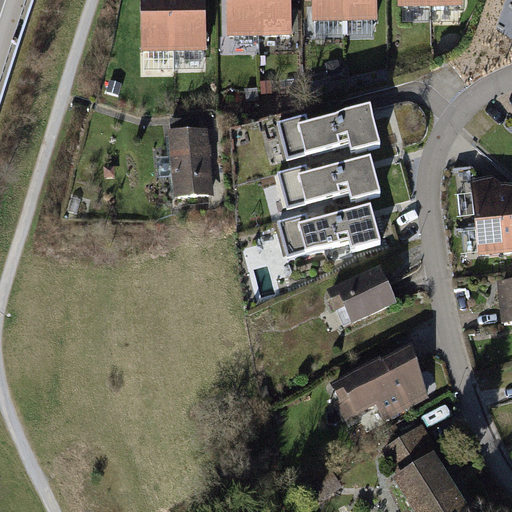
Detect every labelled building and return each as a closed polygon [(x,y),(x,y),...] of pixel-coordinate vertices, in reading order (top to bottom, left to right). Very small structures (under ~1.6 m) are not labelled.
[(142,0),(144,61),(175,60),(173,0),(142,0)] [(204,0),(173,0),(175,60),(206,59),(204,0)] [(260,47),(259,0),(228,0),(229,47),(260,47)] [(259,0),(260,47),(291,46),(290,0),(259,0)] [(345,32),(344,0),(312,0),(313,33),(345,32)] [(344,0),(345,32),(377,31),(376,0),(344,0)] [(431,17),(430,0),(399,0),(400,17),(431,17)] [(430,0),(431,17),(463,16),(462,0),(430,0)] [(364,111),(272,135),(279,161),(341,144),(344,155),(374,147),(364,111)] [(201,122),(167,126),(177,207),(217,202),(209,136),(203,136),(201,122)] [(366,159),(295,180),(301,203),(344,191),(348,206),(377,198),(366,159)] [(476,234),(511,231),(511,199),(496,191),(474,193),(476,234)] [(363,208),(293,230),(301,255),(338,244),(334,237),(344,234),(349,250),(374,243),(363,208)] [(511,231),(476,234),(479,269),(511,266),(511,231)] [(384,276),(332,299),(348,336),(400,313),(384,276)] [(511,284),(497,286),(500,327),(511,326),(511,284)] [(407,345),(333,389),(350,423),(373,411),(380,425),(428,400),(407,345)] [(421,424),(379,451),(396,478),(392,481),(411,511),(470,511),(434,455),(439,452),(421,424)]
